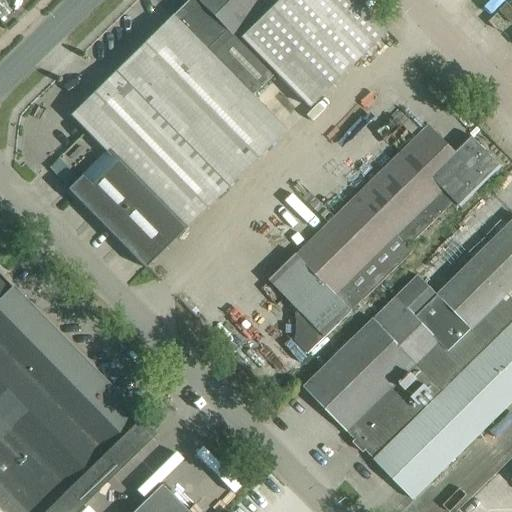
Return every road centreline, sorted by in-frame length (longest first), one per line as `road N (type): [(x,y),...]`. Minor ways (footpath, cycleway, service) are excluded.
road 1 (unclassified): [(0,179),(327,511)]
road 2 (unclassified): [(511,104),(410,0)]
